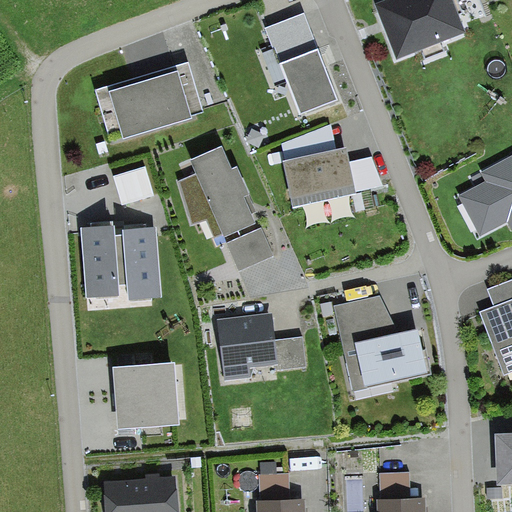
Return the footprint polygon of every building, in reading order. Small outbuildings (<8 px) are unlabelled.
[(385,0),(375,5),(398,60),(465,34),(458,16),(452,0),(385,0)] [(452,0),(458,16),(463,14),(466,23),(486,16),(479,0),(452,0)] [(300,115),(339,99),(305,12),(265,27),(300,115)] [(188,62),(95,91),(110,139),(123,135),(125,139),(191,118),(190,115),(203,111),(188,62)] [(282,143),(285,161),(336,150),(331,124),(282,143)] [(232,168),(223,146),(192,160),(197,173),(179,181),(191,225),(206,219),(213,237),(223,233),(224,237),(255,223),(250,214),(256,211),(237,166),(232,168)] [(285,161),(282,161),(293,207),(356,194),(355,191),(383,185),(372,157),(350,162),(346,147),(336,150),(285,161)] [(488,180),(460,196),(481,234),(507,220),(511,228),(511,158),(485,173),(488,180)] [(145,168),(115,177),(123,203),(153,195),(145,168)] [(93,227),(83,228),(88,298),(119,295),(119,284),(127,283),(128,300),(161,297),(156,228),(146,228),(145,223),(125,225),(125,221),(92,223),(93,227)] [(261,228),(227,243),(239,270),(273,255),(261,228)] [(479,311),(503,374),(511,370),(511,280),(488,289),(494,305),(479,311)] [(335,306),(353,393),(431,375),(421,328),(399,334),(379,295),(335,306)] [(271,314),(217,320),(223,380),(252,377),(251,367),(277,364),(277,370),(306,367),(303,338),(274,341),(271,314)] [(175,362),(115,367),(117,396),(119,429),(180,426),(175,362)] [(511,433),(496,434),(496,485),(511,484),(511,433)] [(380,474),(381,499),(411,498),(409,473),(380,474)] [(177,511),(175,478),(104,484),(105,511),(177,511)] [(293,511),(294,508),(286,509),(285,479),(258,480),(258,511),(293,511)] [(502,488),(486,489),(487,498),(502,497),(502,488)] [(425,511),(425,498),(411,498),(381,499),(377,499),(377,511),(425,511)]
